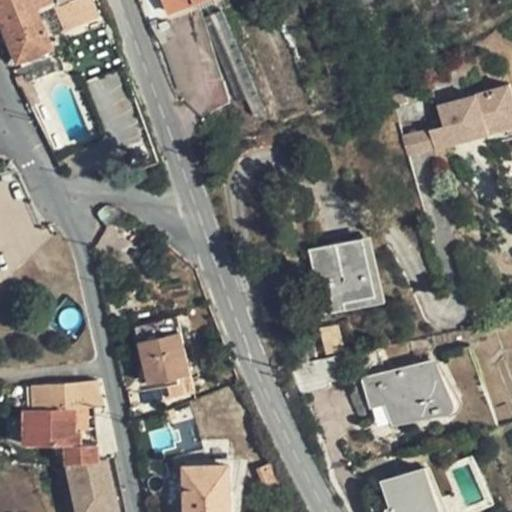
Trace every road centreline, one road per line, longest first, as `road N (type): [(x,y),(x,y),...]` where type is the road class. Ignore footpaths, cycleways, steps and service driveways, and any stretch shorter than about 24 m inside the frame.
road 1 (unknown): [(221,279),(245,261),(245,184),(281,171),(321,188),(390,244),(449,325),(459,306),(427,170)]
road 2 (secondary): [(197,211),(265,391),(329,511)]
road 3 (residential): [(59,199),(94,290),(142,511)]
road 4 (secondary): [(118,0),(197,211)]
road 5 (residential): [(197,211),(155,215),(101,195),(59,199)]
